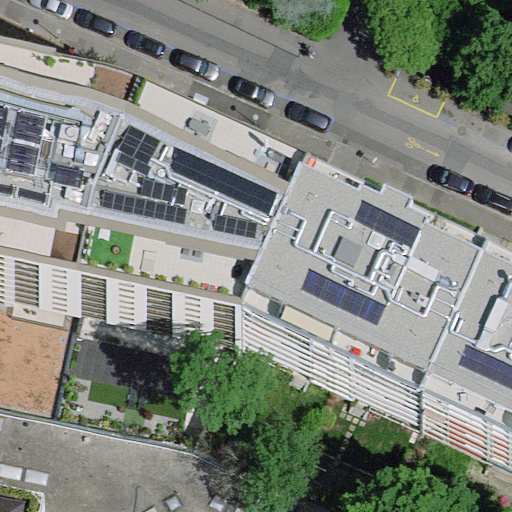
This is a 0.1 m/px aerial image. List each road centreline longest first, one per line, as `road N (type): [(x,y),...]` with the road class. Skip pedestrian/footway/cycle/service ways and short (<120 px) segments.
road 1 (residential): [(130,0),(321,86)]
road 2 (residential): [(511,170),(321,86)]
